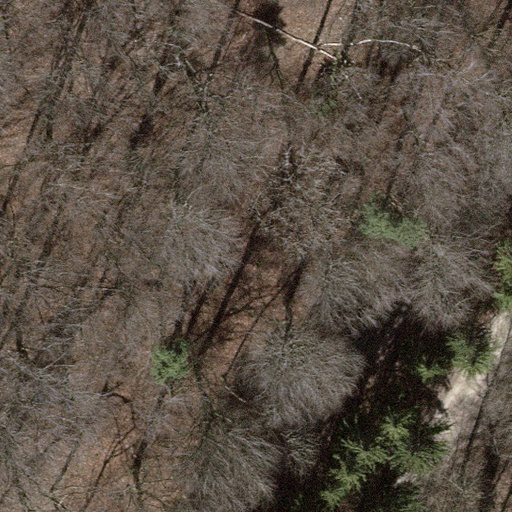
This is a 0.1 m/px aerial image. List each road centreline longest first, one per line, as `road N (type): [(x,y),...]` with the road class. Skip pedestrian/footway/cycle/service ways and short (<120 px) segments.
road 1 (track): [(216,511),(511,164)]
road 2 (track): [(412,511),(511,377)]
